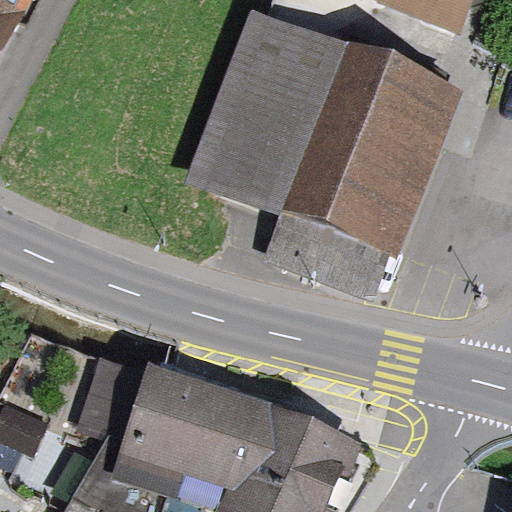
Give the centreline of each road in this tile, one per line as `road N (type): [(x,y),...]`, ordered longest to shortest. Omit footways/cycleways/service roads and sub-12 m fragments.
road 1 (tertiary): [(0,237),(174,306),(497,387)]
road 2 (residential): [(497,387),(405,511)]
